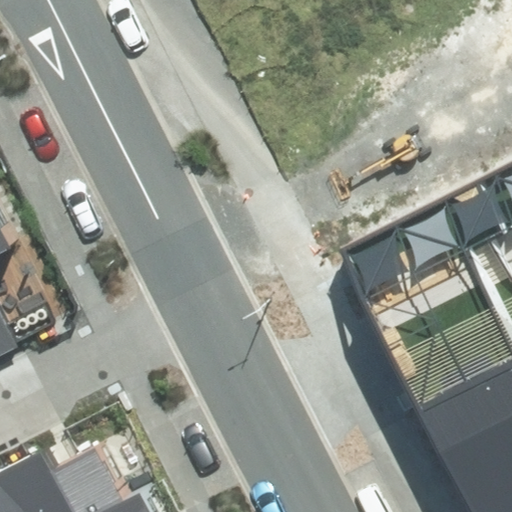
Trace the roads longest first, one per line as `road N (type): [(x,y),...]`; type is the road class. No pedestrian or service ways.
road 1 (residential): [(50,0),(205,303)]
road 2 (residential): [(205,303),(304,511)]
road 3 (residential): [(205,303),(0,405)]
